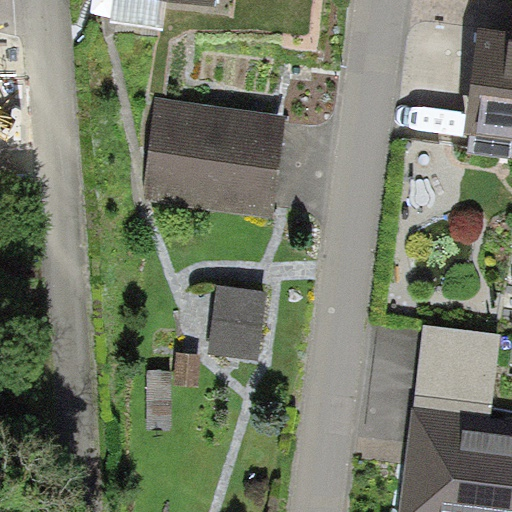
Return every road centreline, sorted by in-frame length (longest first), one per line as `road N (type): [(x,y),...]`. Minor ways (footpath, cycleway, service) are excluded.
road 1 (residential): [(310,511),(370,0)]
road 2 (residential): [(41,0),(85,511)]
